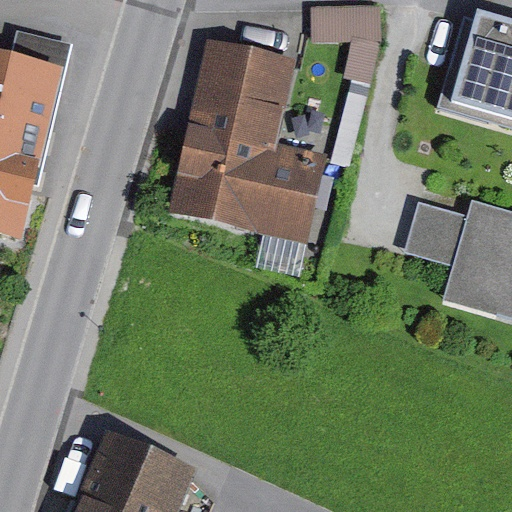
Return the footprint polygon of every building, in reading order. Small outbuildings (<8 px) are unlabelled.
[(353,32),(352,70),(385,71),(385,0),(316,0),(316,31),(353,32)] [(485,23),(473,20),(447,108),(511,127),(511,21),(487,14),(485,23)] [(302,62),(222,44),(185,210),(322,240),(339,163),(283,151),(302,62)] [(75,72),(0,56),(0,224),(43,233),(75,72)] [(511,210),(486,203),(481,220),(466,268),(456,303),(511,319),(511,210)] [(418,254),(466,268),(481,220),(433,205),(425,230),(418,254)] [(195,511),(212,471),(124,435),(92,511),(195,511)]
